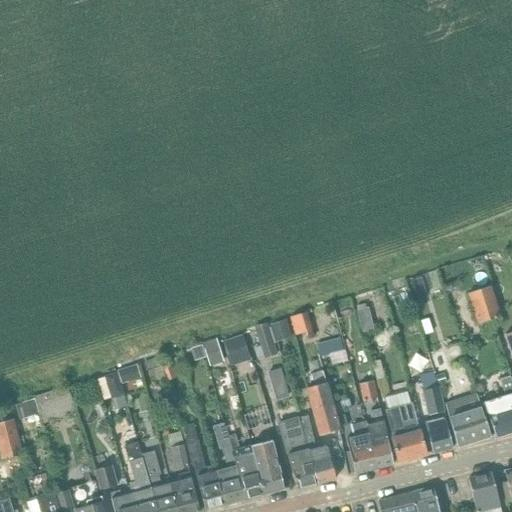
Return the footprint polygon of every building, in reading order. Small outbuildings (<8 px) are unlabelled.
[(467,295),(476,326),(499,319),(490,288),(467,295)] [(356,310),(361,332),(373,329),(368,308),(356,310)] [(306,333),(308,339),(314,338),(305,313),(289,319),(295,336),(306,333)] [(287,320),(269,326),(271,333),(274,344),(292,338),(287,320)] [(267,323),(254,327),(255,332),(264,360),(278,355),(269,328),(268,326),(267,323)] [(316,328),(319,340),(342,334),(339,323),(316,328)] [(224,341),(223,341),(232,367),(250,360),(242,336),(242,335),(224,341)] [(216,340),(202,344),(209,367),(223,362),(216,340)] [(340,340),(316,345),(318,357),(343,352),(340,340)] [(441,349),(426,354),(433,374),(448,369),(441,349)] [(106,383),(123,376),(114,354),(97,361),(106,383)] [(159,357),(142,363),(143,364),(145,371),(154,368),(162,366),(162,365),(160,359),(159,357)] [(356,364),(359,382),(373,379),(369,361),(356,364)] [(170,362),(162,365),(162,366),(165,376),(167,381),(175,378),(170,362)] [(307,391),(314,417),(319,436),(340,431),(334,412),(333,413),(322,373),(310,376),(314,389),(307,391)] [(506,398),(485,404),(490,419),(495,438),(511,432),(511,382),(510,377),(501,380),(506,398)] [(425,423),(428,435),(433,454),(453,449),(448,430),(444,420),(437,390),(434,378),(420,382),(428,417),(430,417),(431,422),(425,423)] [(358,386),(363,404),(377,400),(372,383),(358,386)] [(75,414),(67,387),(34,397),(42,425),(75,414)] [(478,395),(444,404),(448,418),(451,429),(456,444),(457,448),(491,437),(485,418),(480,401),(478,395)] [(33,400),(15,405),(19,420),(38,415),(33,400)] [(412,403),(385,410),(391,434),(389,434),(397,463),(427,455),(419,426),(418,426),(412,403)] [(367,421),(362,423),(363,427),(365,427),(377,469),(393,465),(389,446),(383,423),(379,410),(370,413),(373,425),(368,426),(367,421)] [(307,417),(298,419),(307,450),(317,484),(336,479),(327,446),(316,449),(307,417)] [(228,470),(216,473),(225,506),(244,501),(227,438),(223,424),(221,425),(219,419),(211,422),(213,427),(212,427),(219,450),(221,449),(228,470)] [(286,423),(280,424),(285,445),(288,456),(292,471),(297,490),(317,484),(307,450),(298,420),(286,423)] [(0,424),(0,450),(3,461),(21,455),(11,421),(0,424)] [(356,437),(347,439),(355,474),(377,469),(365,427),(363,427),(362,423),(353,425),(356,437)] [(181,428),(190,461),(192,467),(203,464),(192,425),(181,428)] [(235,435),(227,438),(244,501),(264,496),(254,463),(250,447),(239,450),(235,435)] [(254,463),(264,496),(285,490),(279,471),(270,441),(250,447),(254,463)] [(137,444),(124,448),(127,462),(128,462),(133,483),(128,484),(131,495),(132,495),(135,511),(156,511),(141,455),(140,456),(137,444)] [(170,449),(176,472),(190,468),(184,445),(170,449)] [(154,452),(141,455),(156,511),(177,511),(170,485),(169,481),(159,484),(157,477),(161,476),(157,462),(154,452)] [(95,472),(100,491),(115,487),(110,467),(95,472)] [(194,472),(200,492),(205,511),(225,506),(216,473),(215,472),(206,475),(204,469),(194,472)] [(511,469),(505,472),(507,482),(502,483),(505,503),(511,501),(511,469)] [(180,482),(170,485),(177,511),(199,511),(189,472),(178,475),(180,482)] [(468,479),(473,498),(475,511),(480,511),(500,508),(496,493),(491,473),(468,479)] [(434,488),(412,493),(417,511),(439,511),(439,507),(434,488)] [(36,502),(25,505),(27,511),(60,511),(55,492),(34,497),(36,502)] [(110,495),(114,511),(135,511),(132,495),(131,495),(121,498),(120,492),(110,495)] [(378,502),(380,511),(417,511),(412,493),(378,502)] [(74,511),(104,511),(101,498),(85,503),(87,507),(74,511)] [(13,511),(9,500),(0,502),(0,511),(13,511)]
